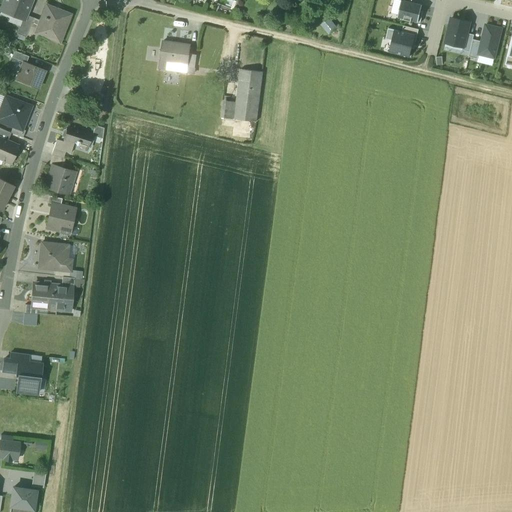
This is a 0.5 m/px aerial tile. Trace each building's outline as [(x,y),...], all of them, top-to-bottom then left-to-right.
[(30,0),(4,0),(0,10),(23,19),(25,15),(30,0)] [(419,17),(422,6),(411,3),(401,1),(397,18),(420,23),(421,17),(419,17)] [(60,13),(45,7),(40,20),(35,33),(38,34),(60,43),(71,14),(61,10),(60,13)] [(25,15),(23,19),(17,34),(26,37),(33,17),(25,15)] [(33,17),(26,37),(35,41),(38,34),(35,33),(40,20),(33,17)] [(467,34),(469,23),(451,19),(445,43),(463,47),(467,34)] [(481,42),(477,55),(494,59),(502,28),(485,24),(481,42)] [(419,30),(403,26),(402,32),(415,35),(414,38),(416,39),(419,30)] [(391,41),(394,30),(388,29),(385,39),(391,41)] [(402,32),(394,30),(391,41),(388,52),(409,57),(414,38),(415,35),(402,32)] [(474,35),(467,34),(463,47),(462,51),(469,53),(473,40),(474,35)] [(481,42),(473,40),(469,53),(469,57),(477,59),(477,55),(481,42)] [(190,45),(162,42),(160,61),(187,64),(189,54),(190,45)] [(28,57),(14,51),(11,58),(22,62),(23,61),(26,63),(28,57)] [(196,55),(189,54),(187,64),(187,67),(195,68),(196,55)] [(26,63),(23,61),(22,62),(15,80),(38,89),(45,70),(26,63)] [(187,64),(160,61),(159,68),(186,72),(187,67),(187,64)] [(262,72),(240,69),(234,119),(256,122),(262,72)] [(31,106),(5,96),(0,108),(3,109),(0,116),(6,119),(4,124),(13,127),(22,130),(22,129),(31,106)] [(92,131),(69,123),(63,141),(63,142),(73,146),(74,143),(76,143),(76,144),(78,145),(78,144),(87,147),(92,131)] [(22,130),(13,127),(10,133),(23,138),(25,131),(22,129),(22,130)] [(0,137),(0,136),(0,159),(11,165),(19,145),(0,137)] [(73,146),(63,142),(63,141),(56,139),(54,148),(65,151),(65,152),(71,153),(73,146)] [(65,151),(54,148),(52,155),(63,158),(65,152),(65,151)] [(63,158),(52,155),(49,165),(52,166),(52,165),(62,168),(65,159),(63,158)] [(62,168),(52,165),(52,166),(45,187),(68,194),(75,172),(62,168)] [(13,186),(0,179),(0,210),(1,211),(13,186)] [(62,199),(49,196),(47,203),(52,204),(52,203),(60,205),(62,199)] [(60,205),(52,203),(52,204),(46,228),(59,232),(60,229),(67,230),(70,218),(73,218),(76,208),(60,205)] [(68,245),(41,243),(39,268),(54,270),(70,271),(71,260),(66,259),(68,245)] [(69,277),(62,277),(61,284),(66,285),(66,287),(72,288),(72,289),(73,289),(74,278),(69,277)] [(50,281),(44,281),(44,285),(33,284),(31,305),(37,306),(56,308),(58,288),(58,286),(49,285),(50,281)] [(66,285),(61,284),(61,289),(58,288),(56,308),(63,309),(63,307),(64,307),(64,305),(71,306),(72,289),(72,288),(66,287),(66,285)] [(31,305),(24,305),(24,313),(36,314),(37,306),(31,305)] [(35,325),(36,314),(24,313),(23,324),(35,325)] [(5,358),(3,371),(17,373),(18,361),(27,362),(28,354),(11,352),(10,359),(5,358)] [(27,362),(18,361),(17,373),(16,375),(18,375),(16,391),(37,394),(41,364),(27,362)] [(19,443),(0,440),(0,456),(3,457),(3,459),(11,460),(11,458),(17,459),(19,443)] [(45,474),(33,472),(31,486),(43,488),(45,474)] [(32,511),(36,491),(13,487),(9,511),(32,511)]
